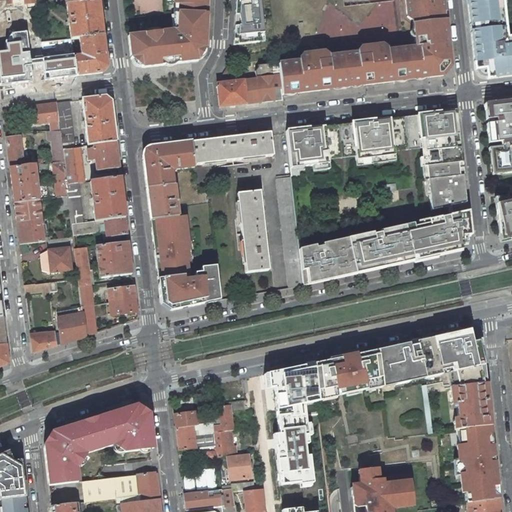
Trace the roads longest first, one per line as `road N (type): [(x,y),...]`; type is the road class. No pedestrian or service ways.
road 1 (residential): [(483,261),(151,335)]
road 2 (residential): [(158,383),(487,313)]
road 3 (residential): [(208,126),(466,95)]
road 4 (residential): [(151,335),(127,136)]
road 5 (residential): [(0,189),(19,375)]
road 6 (residential): [(483,261),(466,95)]
road 7 (unknown): [(281,128),(284,169),(268,173),(280,280)]
road 8 (residential): [(506,469),(487,313)]
road 9 (residential): [(151,335),(19,375)]
road 10 (residential): [(30,425),(158,383)]
road 11 (residential): [(219,0),(217,50),(202,76),(208,126)]
road 12 (residential): [(158,383),(173,511)]
road 13 (residential): [(120,82),(0,95)]
